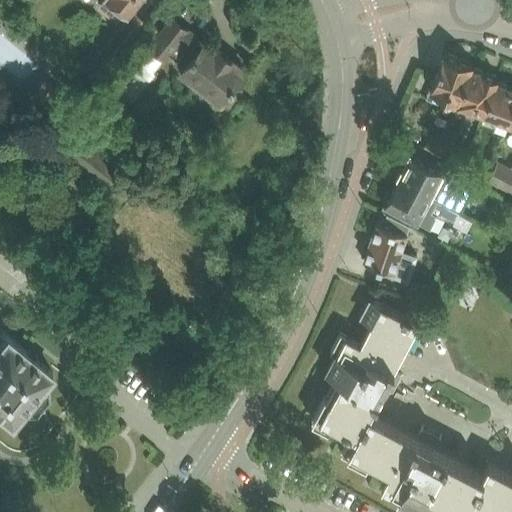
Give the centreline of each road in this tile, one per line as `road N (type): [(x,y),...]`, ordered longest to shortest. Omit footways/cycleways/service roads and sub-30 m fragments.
road 1 (tertiary): [(208,446),(262,361),(299,278),(343,119),(340,45)]
road 2 (unclassified): [(340,45),(476,6)]
